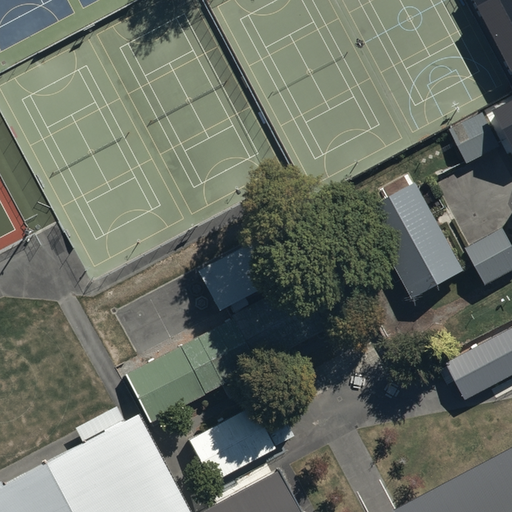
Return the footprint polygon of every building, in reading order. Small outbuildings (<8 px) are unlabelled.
[(502,0),(465,0),(482,30),(479,31),(509,90),(511,88),(511,12),(510,14),(502,0)] [(481,110),(448,127),(466,162),(500,145),(496,137),(511,129),(511,97),(482,112),(481,110)] [(415,181),(363,208),(409,295),(461,268),(415,181)] [(511,244),(501,225),(465,244),(486,282),(511,268),(511,244)] [(260,282),(237,242),(193,267),(216,307),(260,282)] [(243,308),(124,372),(150,422),(269,358),(243,308)] [(0,511),(187,511),(130,405),(117,412),(113,404),(73,425),(76,431),(0,472),(0,511)] [(250,405),(186,438),(210,481),(291,435),(285,423),(266,434),(250,405)] [(398,511),(511,511),(511,438),(393,501),(398,511)] [(297,511),(274,468),(195,510),(196,511),(297,511)]
